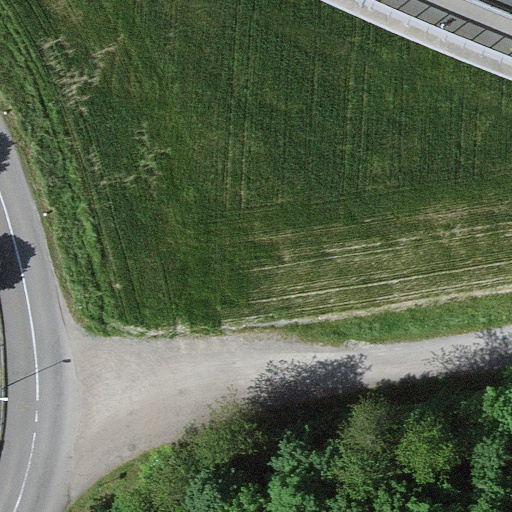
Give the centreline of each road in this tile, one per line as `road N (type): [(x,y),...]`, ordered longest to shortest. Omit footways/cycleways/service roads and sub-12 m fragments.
road 1 (track): [(48,405),(511,329)]
road 2 (tertiary): [(28,511),(48,405),(46,327),(0,161)]
